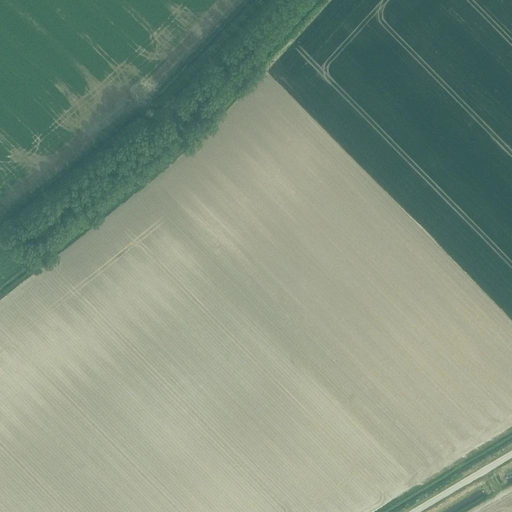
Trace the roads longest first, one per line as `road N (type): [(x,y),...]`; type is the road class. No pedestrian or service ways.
road 1 (track): [(284,0),(120,167),(0,261)]
road 2 (track): [(251,0),(153,102),(142,110),(123,101)]
road 3 (unclassified): [(407,511),(511,447)]
